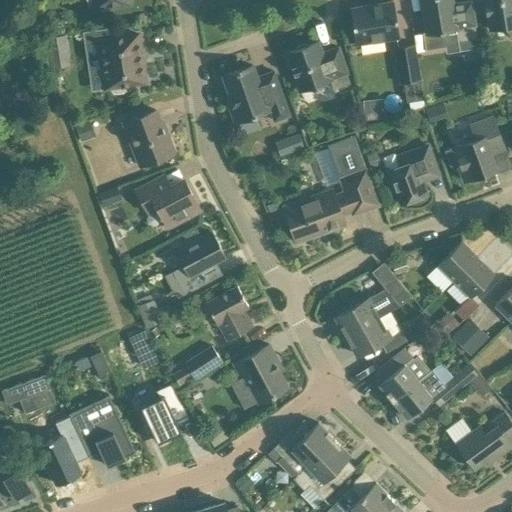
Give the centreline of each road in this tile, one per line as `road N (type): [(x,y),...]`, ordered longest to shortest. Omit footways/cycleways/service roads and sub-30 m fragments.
road 1 (residential): [(285,292),(209,150),(192,0)]
road 2 (residential): [(77,511),(218,468),(327,382)]
road 3 (residential): [(285,292),(381,243),(511,198)]
road 4 (residential): [(456,511),(327,382)]
